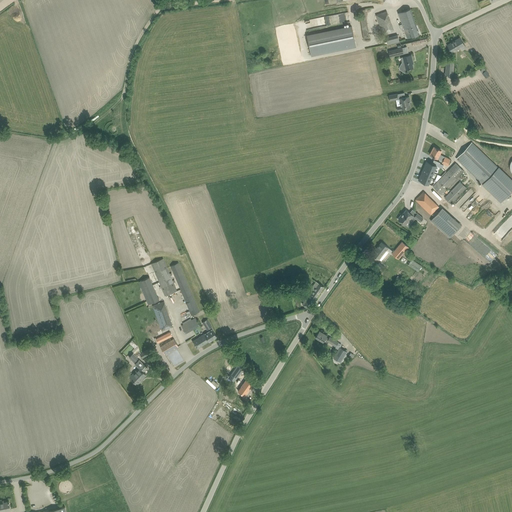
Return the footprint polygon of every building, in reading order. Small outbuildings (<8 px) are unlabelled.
[(398,12),(402,23),(399,25),(401,30),(408,27),(409,32),(406,34),(407,38),(419,34),(410,8),(398,12)] [(387,11),(376,14),(383,34),(394,31),(387,11)] [(302,37),(306,57),(351,48),(347,28),(302,37)] [(398,35),(386,38),(388,44),(399,41),(398,35)] [(452,52),(456,49),(460,47),(462,50),(466,48),(460,38),(448,45),(452,52)] [(402,48),(389,51),(390,57),(403,54),(402,48)] [(406,56),(403,57),(401,57),(402,62),(399,67),(400,70),(405,72),(406,69),(413,68),(411,60),(412,59),(411,55),(406,56)] [(446,61),(445,75),(453,75),(454,61),(446,61)] [(480,71),(485,78),(489,75),(484,68),(480,71)] [(401,107),(397,107),(398,110),(402,110),(410,108),(409,100),(410,100),(409,96),(400,98),(401,106),(400,106),(401,107)] [(472,142),(456,158),(483,184),(482,184),(501,202),(511,190),(511,180),(498,167),(498,168),(482,152),(472,142)] [(430,154),(434,157),(443,161),(442,162),(447,165),(450,159),(445,157),(444,158),(439,155),(441,151),(434,147),(430,154)] [(426,161),(419,180),(429,184),(437,165),(426,161)] [(456,163),(433,187),(441,194),(450,185),(452,186),(461,177),(459,176),(464,171),(456,163)] [(460,181),(445,198),(451,204),(466,187),(460,181)] [(471,190),(471,191),(469,190),(455,205),(460,209),(474,193),(471,190)] [(415,200),(419,203),(431,215),(439,207),(424,191),(415,200)] [(443,208),(431,220),(450,238),(462,225),(443,208)] [(398,219),(402,222),(405,225),(410,219),(413,221),(415,218),(420,222),(423,218),(413,210),(410,213),(406,210),(402,215),(401,215),(398,218),(399,218),(398,219)] [(372,255),(376,258),(379,260),(386,251),(390,253),(392,250),(382,242),(372,255)] [(402,242),(392,253),(399,259),(402,255),(405,257),(408,254),(407,253),(410,249),(402,242)] [(165,295),(177,290),(163,258),(152,263),(165,295)] [(411,259),(408,264),(418,271),(422,266),(411,259)] [(179,263),(174,264),(171,266),(192,315),(200,312),(179,263)] [(376,266),(382,271),(385,268),(379,263),(376,266)] [(148,304),(159,300),(150,277),(139,281),(148,304)] [(306,299),(305,300),(302,304),(307,308),(312,301),(313,302),(324,287),(319,283),(307,300),(306,299)] [(162,330),(173,326),(164,301),(153,305),(162,330)] [(207,319),(203,322),(207,330),(212,327),(207,319)] [(206,333),(192,341),(197,348),(209,341),(217,337),(212,329),(208,332),(206,333)] [(156,338),(158,342),(173,335),(170,331),(156,338)] [(320,331),(316,337),(320,340),(324,342),(325,340),(327,341),(336,347),(339,342),(330,337),(329,338),(326,337),(327,335),(324,333),(320,331)] [(161,347),(162,350),(165,354),(178,346),(176,342),(174,339),(161,347)] [(338,349),(333,357),(341,362),(347,351),(340,347),(338,349)] [(140,353),(143,359),(153,353),(151,348),(140,353)] [(129,357),(134,362),(138,358),(133,353),(129,357)] [(131,378),(134,381),(138,384),(141,381),(141,380),(146,375),(143,372),(147,368),(143,363),(139,359),(134,364),(138,368),(135,371),(136,372),(131,378)] [(235,380),(245,366),(240,362),(230,376),(235,380)] [(238,390),(241,392),(245,395),(253,384),(246,379),(238,390)] [(1,501),(0,501),(0,511),(3,511),(11,509),(9,501),(1,503),(1,501)]
